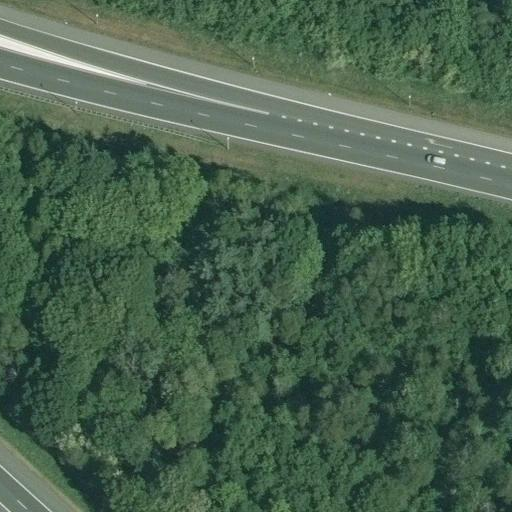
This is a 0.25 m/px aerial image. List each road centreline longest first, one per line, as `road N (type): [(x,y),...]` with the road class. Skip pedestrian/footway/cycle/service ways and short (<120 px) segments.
road 1 (motorway): [(264,129),(155,77),(0,27)]
road 2 (motorway): [(264,129),(0,65)]
road 3 (motorway): [(511,188),(264,129)]
